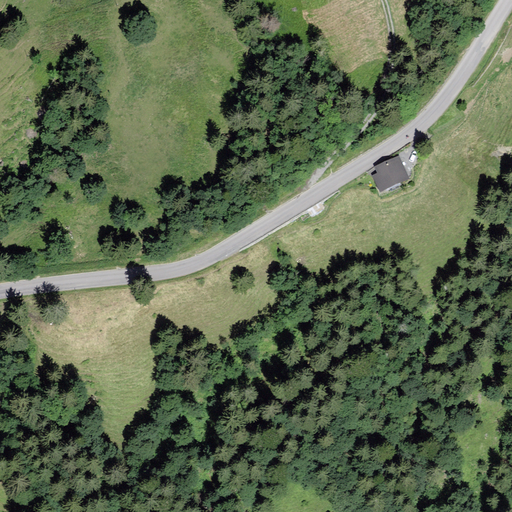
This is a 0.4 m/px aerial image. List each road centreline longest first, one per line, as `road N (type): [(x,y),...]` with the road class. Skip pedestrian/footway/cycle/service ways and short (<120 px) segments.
road 1 (tertiary): [(508,0),(425,119),(224,250),(155,273),(0,292)]
road 2 (track): [(303,201),(307,184),(366,119),(380,88),(388,57),(382,0)]
